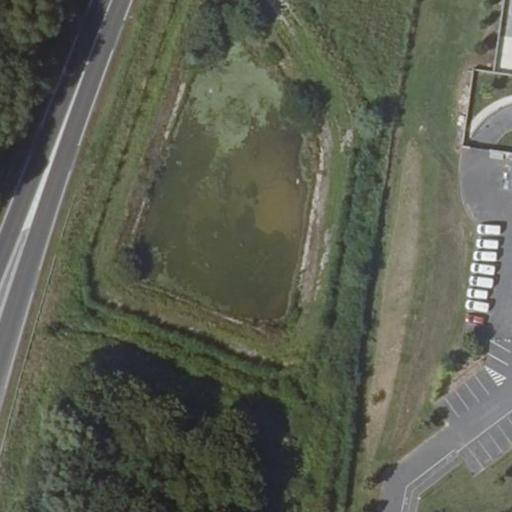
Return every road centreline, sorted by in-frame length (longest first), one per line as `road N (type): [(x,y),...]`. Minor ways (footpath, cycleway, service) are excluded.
road 1 (primary): [(0,347),(57,140)]
road 2 (primary): [(112,0),(57,140)]
road 3 (primary): [(57,140),(0,265)]
